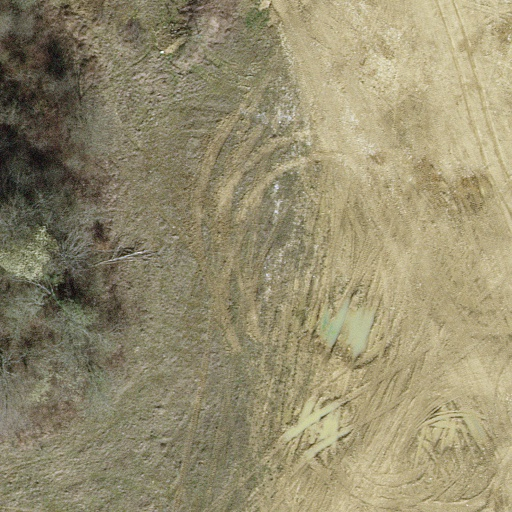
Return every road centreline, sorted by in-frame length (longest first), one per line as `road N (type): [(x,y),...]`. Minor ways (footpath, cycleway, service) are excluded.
road 1 (track): [(294,0),(371,285),(334,511)]
road 2 (track): [(511,229),(322,0)]
